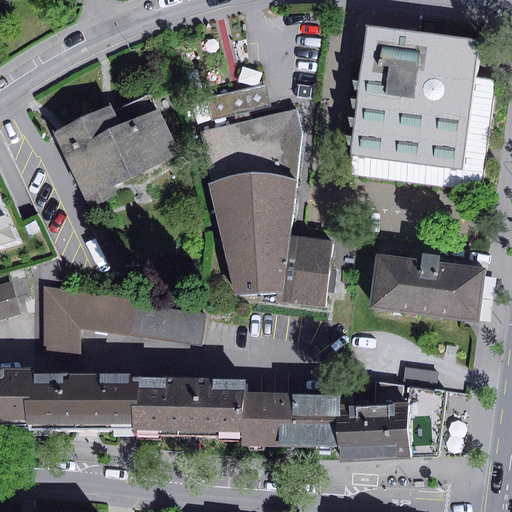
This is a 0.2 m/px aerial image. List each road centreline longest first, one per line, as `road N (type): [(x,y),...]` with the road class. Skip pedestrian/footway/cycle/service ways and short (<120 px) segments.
road 1 (residential): [(0,477),(468,511)]
road 2 (residential): [(110,37),(0,102)]
